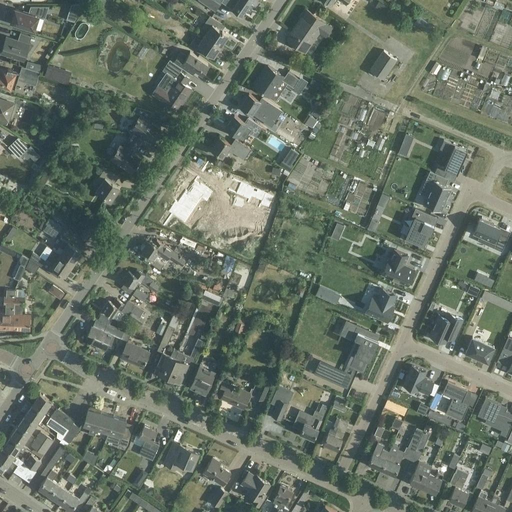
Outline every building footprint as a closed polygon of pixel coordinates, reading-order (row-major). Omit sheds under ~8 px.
[(215,0),(198,0),(215,11),(221,4),(215,0)] [(245,0),(222,0),(222,1),(232,8),(232,9),(242,15),(250,3),(245,0)] [(388,7),(379,0),(374,7),(383,14),(388,7)] [(71,6),(67,19),(75,21),(82,9),(83,10),(85,7),(88,4),(87,4),(72,4),(71,6)] [(97,4),(94,9),(99,12),(102,7),(97,4)] [(13,10),(11,16),(13,17),(11,22),(34,29),(38,17),(45,19),(49,6),(31,6),(28,13),(16,9),(15,10),(13,10)] [(302,51),(304,51),(306,52),(320,31),(326,36),(332,27),(325,23),(326,22),(306,9),(301,17),(303,18),(288,40),(297,46),(298,49),(302,51)] [(205,35),(221,46),(229,35),(218,28),(222,23),(210,16),(206,22),(203,27),(208,31),(205,35)] [(422,19),(418,25),(429,32),(433,26),(422,19)] [(1,52),(24,60),(32,36),(20,32),(18,40),(6,36),(1,52)] [(214,56),(221,46),(205,35),(198,45),(192,41),(189,45),(201,54),(204,49),(214,56)] [(142,59),(149,49),(144,46),(137,55),(142,59)] [(397,59),(384,50),(370,70),(383,79),(397,59)] [(174,62),(181,67),(190,73),(193,68),(202,74),(209,64),(190,51),(186,56),(180,52),(174,62)] [(436,62),(433,67),(438,70),(441,65),(436,62)] [(441,73),(449,77),(455,66),(446,62),(441,73)] [(163,70),(166,72),(157,85),(158,86),(153,93),(163,100),(175,109),(180,102),(182,103),(192,89),(185,84),(189,78),(181,73),(168,63),(163,70)] [(72,72),(48,64),(45,76),(68,83),(72,72)] [(280,73),(268,65),(255,85),(263,91),(270,95),(281,79),(294,87),(299,79),(297,77),(288,71),(284,77),(280,73)] [(26,67),(23,75),(38,79),(40,72),(35,70),(26,67)] [(3,72),(0,70),(0,84),(15,89),(20,73),(13,71),(13,70),(8,68),(8,69),(4,68),(3,72)] [(485,83),(482,91),(488,93),(491,86),(485,83)] [(249,93),(241,106),(252,114),(253,113),(271,125),(282,110),(263,97),(261,101),(249,93)] [(14,101),(0,96),(0,121),(7,124),(9,117),(12,118),(16,104),(14,103),(14,101)] [(311,113),(317,117),(323,109),(317,105),(311,113)] [(135,129),(129,138),(139,145),(145,136),(151,141),(160,128),(147,119),(152,112),(136,106),(132,111),(140,116),(132,127),(135,129)] [(317,120),(310,115),(309,114),(304,121),(312,127),(317,120)] [(242,138),(247,131),(248,130),(254,134),(256,130),(265,136),(268,131),(254,121),(251,126),(234,115),(226,127),(237,135),(242,138)] [(306,127),(302,134),(300,138),(303,140),(306,136),(306,137),(311,130),(306,127)] [(400,149),(399,149),(407,153),(413,137),(406,134),(400,149)] [(377,144),(379,137),(371,135),(369,142),(377,144)] [(211,149),(220,154),(223,156),(227,150),(233,153),(233,152),(244,159),(251,149),(235,138),(231,144),(220,136),(211,149)] [(28,148),(18,137),(8,146),(19,157),(28,148)] [(134,153),(139,145),(129,138),(124,146),(120,144),(111,157),(131,171),(140,157),(134,153)] [(438,164),(435,172),(445,176),(448,169),(457,173),(467,150),(444,139),(440,148),(451,153),(444,167),(438,164)] [(283,158),(280,164),(290,171),(293,165),(292,164),(299,153),(291,148),(284,159),(283,158)] [(281,169),(273,167),(271,173),(279,175),(281,169)] [(114,183),(120,174),(105,169),(97,180),(101,183),(96,191),(111,201),(120,187),(114,183)] [(433,183),(424,203),(440,211),(451,187),(445,185),(448,178),(445,176),(435,172),(430,170),(426,180),(433,183)] [(184,193),(171,214),(188,225),(203,201),(205,203),(213,189),(200,181),(197,185),(188,180),(182,190),(184,193)] [(382,192),(378,204),(385,207),(390,196),(382,192)] [(415,217),(406,236),(423,244),(429,231),(430,231),(431,231),(434,224),(432,223),(435,216),(416,207),(412,216),(415,217)] [(494,248),(502,251),(508,236),(497,231),(499,226),(487,221),(488,219),(482,217),(482,218),(479,217),(473,231),(497,242),(494,248)] [(39,227),(55,237),(62,226),(49,218),(46,223),(43,222),(39,227)] [(372,219),(368,227),(376,230),(379,222),(372,219)] [(95,228),(88,224),(81,235),(87,239),(95,228)] [(182,238),(196,243),(198,237),(185,232),(182,238)] [(59,253),(73,263),(81,251),(60,237),(57,242),(63,247),(59,253)] [(173,250),(165,245),(157,239),(154,244),(149,241),(142,250),(156,259),(153,263),(162,269),(170,257),(182,265),(185,260),(172,252),(173,250)] [(1,249),(16,253),(18,246),(3,242),(1,249)] [(33,251),(30,257),(40,264),(48,270),(51,265),(57,269),(60,271),(59,272),(61,273),(61,272),(65,275),(73,263),(59,253),(53,249),(45,260),(43,258),(33,251)] [(389,257),(381,273),(408,285),(415,269),(404,264),(408,255),(395,249),(390,258),(389,257)] [(30,257),(26,267),(34,273),(40,264),(30,257)] [(263,272),(266,265),(260,263),(257,271),(263,272)] [(159,285),(158,285),(152,281),(153,280),(137,269),(134,274),(129,270),(122,280),(134,288),(139,280),(141,282),(142,280),(156,290),(159,285)] [(477,272),(474,279),(492,287),(495,280),(477,272)] [(212,289),(219,292),(221,287),(220,286),(221,284),(217,282),(216,284),(215,284),(212,289)] [(298,286),(295,294),(300,296),(303,288),(298,286)] [(480,288),(474,286),(471,294),(476,296),(480,288)] [(319,287),(316,294),(331,301),(335,294),(319,287)] [(133,294),(143,300),(147,294),(137,288),(133,294)] [(372,296),(366,311),(387,321),(391,312),(390,312),(392,308),(393,309),(394,306),(391,304),(396,294),(383,288),(378,298),(372,296)] [(0,327),(14,328),(15,298),(15,289),(6,289),(6,297),(4,297),(4,306),(6,306),(5,316),(0,315),(0,327)] [(205,289),(202,298),(209,301),(212,293),(213,293),(206,290),(205,289)] [(15,298),(14,328),(30,329),(30,315),(22,315),(23,305),(25,305),(25,298),(15,298)] [(102,309),(110,315),(119,321),(124,313),(141,324),(144,320),(139,316),(143,310),(129,300),(125,304),(117,299),(114,303),(109,300),(102,309)] [(439,314),(429,335),(442,341),(443,338),(447,339),(448,336),(454,339),(463,319),(449,313),(447,318),(439,314)] [(155,370),(168,375),(179,350),(173,348),(170,355),(164,352),(175,327),(176,328),(178,321),(178,319),(176,316),(174,315),(170,325),(168,324),(162,338),(157,350),(163,352),(155,370)] [(241,333),(245,324),(244,323),(245,319),(240,317),(238,322),(237,321),(234,330),(241,333)] [(347,322),(347,323),(356,327),(351,337),(360,341),(356,350),(355,350),(353,354),(354,355),(350,364),(354,366),(363,370),(368,357),(369,358),(375,345),(374,345),(378,335),(347,322)] [(161,323),(156,332),(162,334),(166,326),(161,323)] [(121,338),(124,331),(107,324),(104,330),(92,325),(89,332),(88,336),(88,340),(91,342),(105,348),(109,341),(111,342),(114,335),(121,338)] [(130,334),(124,331),(121,338),(118,344),(124,347),(121,355),(143,365),(150,350),(128,340),(130,334)] [(511,337),(508,336),(497,360),(510,365),(508,370),(511,371),(511,337)] [(466,350),(466,351),(467,352),(474,355),(475,355),(478,357),(479,357),(487,360),(487,361),(488,361),(488,360),(494,346),(472,337),(466,350)] [(198,357),(199,354),(205,341),(200,338),(198,338),(192,351),(191,355),(179,350),(168,375),(180,381),(188,363),(194,366),(198,357)] [(205,392),(209,382),(218,363),(203,356),(191,385),(205,392)] [(321,361),(316,372),(339,383),(339,382),(338,382),(343,372),(344,372),(344,371),(321,361)] [(412,365),(403,384),(417,391),(418,389),(428,393),(433,382),(426,379),(425,379),(423,378),(426,371),(412,365)] [(270,381),(262,378),(255,396),(263,399),(270,381)] [(243,408),(247,399),(251,392),(223,380),(219,390),(220,388),(224,390),(221,396),(232,401),(231,403),(243,408)] [(448,380),(442,393),(452,397),(446,412),(462,420),(469,404),(462,401),(468,389),(448,380)] [(288,403),(285,402),(290,390),(278,385),(270,402),(277,405),(272,416),(280,419),(288,403)] [(40,393),(32,404),(44,412),(52,401),(40,393)] [(485,397),(477,415),(486,419),(485,422),(501,429),(500,433),(506,436),(511,423),(511,413),(503,410),(504,407),(501,405),(501,404),(485,397)] [(423,398),(419,407),(428,412),(432,403),(423,398)] [(339,404),(334,402),(332,407),(344,412),(346,407),(339,404)] [(25,415),(37,423),(44,412),(32,404),(25,415)] [(295,423),(294,425),(302,429),(300,432),(314,438),(318,429),(322,420),(321,420),(327,406),(322,404),(319,411),(315,421),(299,414),(295,423)] [(94,435),(96,429),(101,412),(100,412),(101,410),(100,409),(91,406),(90,406),(89,408),(88,408),(86,418),(83,425),(90,427),(88,433),(94,435)] [(51,417),(68,429),(75,420),(57,408),(51,417)] [(83,410),(77,418),(80,421),(86,413),(83,410)] [(114,415),(101,412),(96,429),(109,432),(114,415)] [(25,415),(18,426),(29,434),(37,423),(25,415)] [(126,419),(114,415),(109,432),(115,434),(114,436),(116,442),(119,442),(118,447),(124,449),(128,443),(133,425),(125,423),(126,419)] [(46,423),(57,431),(57,437),(61,440),(68,429),(51,417),(46,423)] [(394,420),(391,426),(399,429),(401,423),(402,420),(395,417),(394,420)] [(337,449),(341,440),(342,438),(341,438),(348,423),(340,419),(336,418),(333,425),(335,426),(333,429),(330,428),(324,443),(337,449)] [(458,422),(455,428),(463,431),(466,425),(458,422)] [(63,438),(70,442),(80,428),(73,423),(63,438)] [(157,430),(144,424),(139,436),(136,434),(132,442),(142,446),(139,454),(151,459),(158,444),(152,442),(157,430)] [(380,437),(384,428),(379,425),(375,434),(380,437)] [(26,447),(22,444),(29,434),(18,426),(10,436),(26,448),(26,447)] [(408,448),(414,450),(423,430),(417,428),(408,448)] [(442,429),(438,437),(442,440),(447,432),(442,429)] [(41,431),(35,438),(49,447),(54,440),(41,431)] [(420,453),(426,441),(429,433),(424,431),(415,451),(420,453)] [(15,455),(19,449),(23,452),(26,448),(10,436),(3,447),(15,455)] [(49,447),(35,438),(31,444),(44,453),(49,447)] [(372,453),(368,463),(382,469),(389,451),(383,449),(385,445),(378,442),(372,453)] [(510,444),(504,442),(501,448),(507,451),(510,444)] [(480,448),(489,452),(491,447),(482,443),(480,448)] [(170,450),(166,459),(164,463),(176,468),(178,462),(191,467),(194,460),(195,460),(199,452),(180,444),(176,453),(170,450)] [(65,449),(60,446),(56,452),(61,455),(65,449)] [(34,468),(22,459),(15,455),(3,447),(0,451),(0,461),(8,466),(12,460),(18,464),(14,471),(29,481),(36,471),(36,470),(34,469),(34,468)] [(68,454),(75,459),(79,454),(71,449),(68,454)] [(94,465),(98,456),(86,451),(83,458),(94,465)] [(397,454),(389,451),(382,469),(395,474),(404,454),(398,451),(397,454)] [(61,455),(56,452),(46,466),(51,469),(52,468),(61,455)] [(27,459),(23,457),(22,459),(34,468),(34,469),(36,470),(42,461),(31,454),(30,455),(27,459)] [(454,468),(460,456),(454,454),(449,466),(454,468)] [(203,472),(222,484),(225,480),(231,472),(219,464),(220,462),(213,457),(207,465),(203,472)] [(422,487),(429,472),(432,465),(419,460),(410,481),(422,487)] [(454,472),(449,483),(455,485),(449,498),(462,504),(464,499),(469,501),(473,493),(462,488),(469,472),(457,467),(455,472),(454,472)] [(482,489),(488,476),(490,470),(484,467),(476,486),(482,489)] [(51,469),(47,475),(39,488),(50,495),(58,483),(53,479),(57,473),(51,469)] [(243,480),(241,484),(248,489),(246,492),(255,498),(252,503),(258,507),(261,503),(266,494),(264,493),(270,483),(261,477),(260,479),(258,477),(259,476),(256,474),(255,476),(248,471),(243,480)] [(429,472),(422,487),(435,492),(443,474),(438,472),(436,475),(429,472)] [(66,479),(73,484),(77,478),(70,473),(66,479)] [(50,495),(60,502),(69,490),(58,483),(50,495)] [(292,490),(281,484),(275,496),(276,496),(273,502),(278,505),(277,507),(274,506),(270,511),(287,511),(289,509),(284,507),(292,490)] [(211,501),(219,506),(228,492),(220,487),(211,501)] [(472,509),(479,511),(486,511),(492,500),(486,498),(488,493),(481,489),(472,509)] [(84,491),(79,498),(69,490),(60,502),(71,510),(73,507),(78,510),(89,494),(84,491)] [(127,490),(125,494),(129,497),(128,498),(138,504),(142,499),(132,492),(132,493),(127,490)] [(297,502),(302,505),(309,495),(304,492),(297,502)] [(103,511),(104,511),(93,504),(96,499),(91,496),(84,506),(89,510),(87,511),(103,511)] [(494,496),(492,500),(486,511),(501,511),(504,506),(498,503),(500,498),(494,496)] [(149,511),(152,505),(142,499),(138,504),(149,511)] [(290,511),(297,511),(302,505),(297,502),(290,511)]
